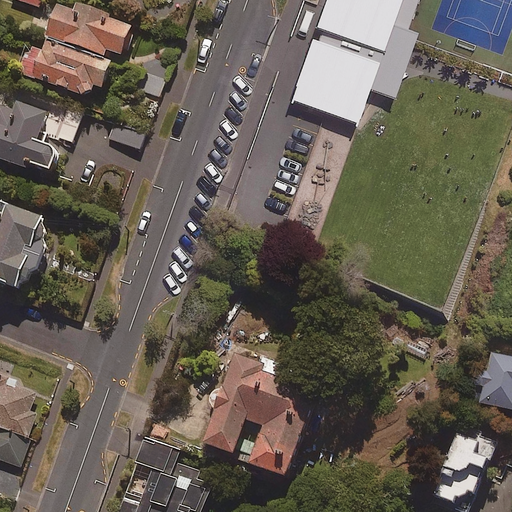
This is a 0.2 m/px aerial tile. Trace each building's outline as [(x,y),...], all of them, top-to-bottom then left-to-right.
[(76,4),(73,10),(58,4),(46,34),(103,56),(106,49),(120,55),(131,26),(76,4)] [(109,64),(45,42),(43,50),(31,46),(22,74),(87,95),(90,84),(101,88),(109,64)] [(173,67),(157,60),(143,89),(159,97),(173,67)] [(0,159),(26,168),(28,163),(50,170),(57,150),(44,145),(49,132),(41,129),(47,112),(2,96),(0,102),(0,159)] [(84,109),(69,104),(57,139),(73,144),(84,109)] [(146,133),(116,123),(110,140),(140,150),(146,133)] [(46,216),(0,199),(0,280),(32,292),(51,238),(39,234),(46,216)] [(237,452),(236,456),(291,475),(321,388),(288,376),(292,365),(257,353),(256,357),(239,352),(208,441),(237,452)] [(482,388),(479,403),(511,410),(511,357),(492,353),(488,372),(478,370),(474,386),(482,388)] [(47,416),(31,411),(37,393),(0,379),(0,424),(39,438),(47,416)] [(39,438),(0,424),(0,457),(29,467),(39,438)] [(493,445),(458,432),(434,496),(469,509),(493,445)] [(205,511),(214,485),(204,482),(207,473),(177,464),(182,449),(145,438),(123,511),(205,511)]
